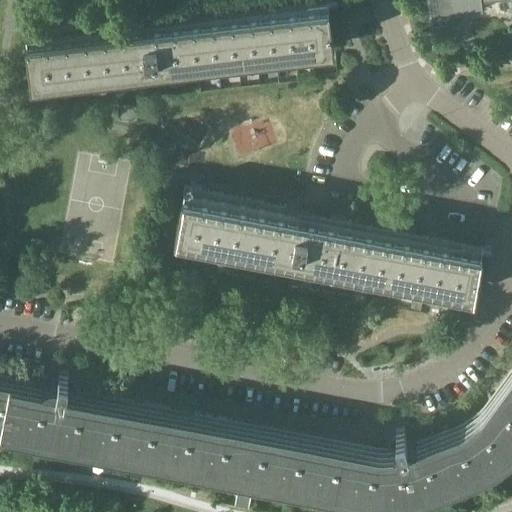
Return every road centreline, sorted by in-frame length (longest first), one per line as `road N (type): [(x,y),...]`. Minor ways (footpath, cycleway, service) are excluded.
road 1 (residential): [(0,325),(366,392),(399,391),(441,375),(511,277)]
road 2 (residential): [(410,80),(373,128),(352,193),(457,213)]
road 3 (residential): [(511,156),(410,80)]
